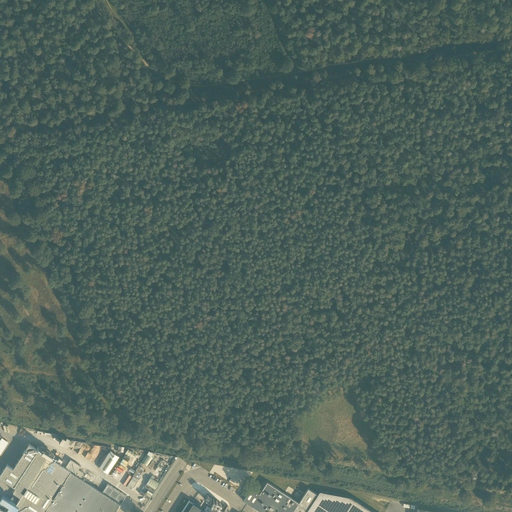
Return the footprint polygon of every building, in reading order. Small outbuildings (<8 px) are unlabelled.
[(351,398),(353,397),(357,395),(354,390),(351,391),(348,393),(351,398)] [(54,436),(53,439),(59,442),(63,444),(62,445),(67,448),(71,441),(66,438),(66,439),(62,437),(60,440),(54,436)] [(3,437),(0,441),(0,455),(9,442),(3,437)] [(115,511),(126,496),(108,484),(102,492),(80,478),(84,473),(78,469),(80,466),(70,459),(65,467),(29,444),(13,468),(7,464),(0,474),(0,478),(15,488),(13,492),(20,497),(10,511),(115,511)] [(125,453),(133,459),(136,454),(128,449),(125,453)] [(108,473),(119,456),(110,450),(99,467),(108,473)] [(147,465),(152,457),(148,454),(142,462),(147,465)] [(130,458),(125,455),(120,463),(125,466),(130,458)] [(125,467),(119,463),(118,463),(110,475),(118,480),(125,468),(125,467)] [(138,479),(140,475),(144,469),(139,466),(136,471),(135,471),(134,474),(133,476),(132,476),(133,477),(127,486),(132,489),(138,479)] [(96,476),(87,470),(83,477),(91,483),(96,476)] [(159,482),(150,477),(146,484),(155,489),(159,482)] [(251,488),(243,500),(251,506),(261,511),(374,511),(351,497),(319,491),(317,494),(308,488),(299,502),(267,482),(259,494),(251,488)] [(144,487),(153,492),(155,489),(146,484),(144,487)] [(148,500),(150,498),(140,491),(139,494),(148,500)] [(10,499),(3,510),(6,511),(9,511),(15,502),(10,499)] [(222,511),(213,506),(209,511),(207,511),(189,500),(181,511),(222,511)]
